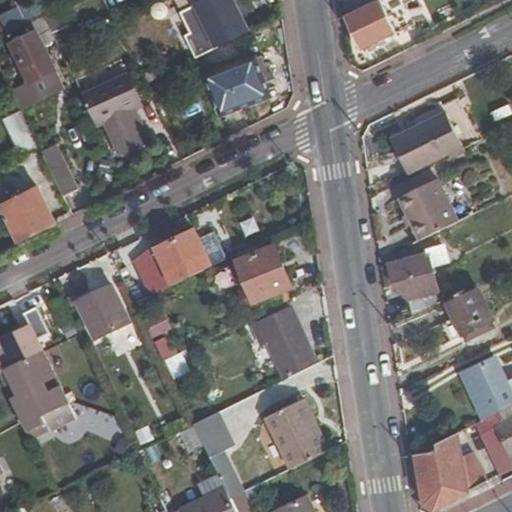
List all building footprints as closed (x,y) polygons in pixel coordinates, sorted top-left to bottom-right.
[(247,29),(232,0),(201,0),(196,2),(216,44),(247,29)] [(376,0),(347,15),(363,49),(399,32),(383,0),(376,0)] [(1,18),(11,38),(37,24),(27,4),(1,18)] [(61,8),(44,17),(53,35),(70,27),(61,8)] [(11,42),(30,82),(47,73),(46,71),(54,67),(36,30),(11,42)] [(227,77),(238,107),(273,93),(266,75),(272,73),(265,54),(255,58),(258,65),(228,77),(227,77)] [(30,82),(11,90),(21,109),(64,88),(55,69),(47,73),(30,82)] [(221,113),(238,107),(227,77),(228,77),(226,70),(207,77),(221,113)] [(129,74),(83,97),(99,130),(107,126),(121,154),(150,140),(136,111),(145,107),(129,74)] [(394,138),(412,174),(467,147),(447,111),(394,138)] [(9,120),(25,159),(43,152),(27,113),(9,120)] [(42,147),(69,202),(80,196),(52,142),(42,147)] [(402,197),(425,239),(464,220),(440,178),(402,197)] [(41,205),(47,202),(41,190),(24,199),(28,207),(39,201),(41,205)] [(24,199),(1,210),(17,242),(57,223),(47,202),(41,205),(39,201),(28,207),(24,199)] [(146,257),(163,291),(211,267),(194,232),(155,251),(156,252),(146,257)] [(406,280),(414,315),(442,301),(434,265),(447,262),(443,246),(401,256),(402,262),(391,264),(395,282),(406,280)] [(255,304),(292,288),(276,248),(238,264),(255,304)] [(492,305),(480,282),(448,298),(457,317),(453,319),(445,323),(453,340),(467,334),(470,339),(500,324),(492,305)] [(77,302),(95,339),(128,322),(110,286),(77,302)] [(61,298),(49,303),(60,325),(72,320),(61,298)] [(448,298),(444,300),(453,319),(457,317),(448,298)] [(23,316),(28,326),(32,334),(45,328),(36,309),(23,316)] [(266,340),(283,375),(315,360),(290,309),(253,327),(260,343),(266,340)] [(32,334),(28,326),(22,330),(26,337),(32,334)] [(26,337),(22,330),(0,341),(0,373),(42,353),(32,334),(26,337)] [(162,363),(166,371),(188,360),(183,352),(162,363)] [(55,380),(42,353),(0,373),(0,377),(8,394),(12,391),(16,399),(55,380)] [(485,421),(494,417),(511,407),(511,381),(504,386),(492,363),(463,378),(485,421)] [(66,402),(55,380),(16,399),(12,401),(18,413),(22,411),(25,416),(20,418),(31,439),(48,431),(41,415),(66,402)] [(12,391),(8,394),(12,401),(16,399),(12,391)] [(291,470),(329,451),(304,399),(265,418),(291,470)] [(216,413),(192,425),(194,427),(203,446),(209,458),(233,446),(216,413)] [(477,426),(488,448),(504,439),(511,455),(511,423),(500,429),(494,417),(485,421),(477,426)] [(203,446),(194,427),(181,433),(190,452),(203,446)] [(439,453),(419,455),(424,502),(436,508),(491,481),(475,449),(462,455),(460,434),(438,445),(439,453)] [(170,451),(164,439),(145,448),(150,460),(170,451)] [(198,486),(204,498),(205,498),(224,488),(218,476),(198,486)] [(181,511),(235,511),(229,500),(224,488),(205,498),(204,498),(181,510),(181,511)] [(229,500),(235,511),(251,511),(242,493),(229,500)] [(312,511),(306,500),(280,511),(312,511)]
